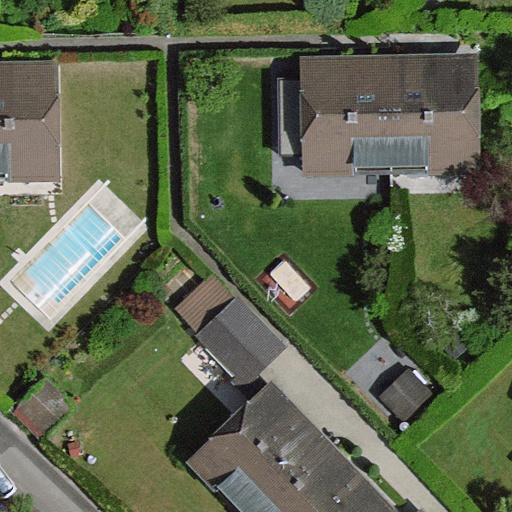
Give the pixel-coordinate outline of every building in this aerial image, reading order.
[(473,71),(392,72),(393,159),(475,157),(473,71)] [(392,72),(313,75),(314,160),(393,159),(392,72)] [(52,79),(0,80),(0,165),(53,164),(52,79)] [(241,303),(206,339),(246,381),(283,347),(241,303)] [(62,399),(48,385),(24,410),(49,433),(61,420),(51,409),(62,399)] [(257,511),(269,511),(327,460),(271,400),(208,460),(257,511)] [(377,511),(327,460),(269,511),(377,511)]
